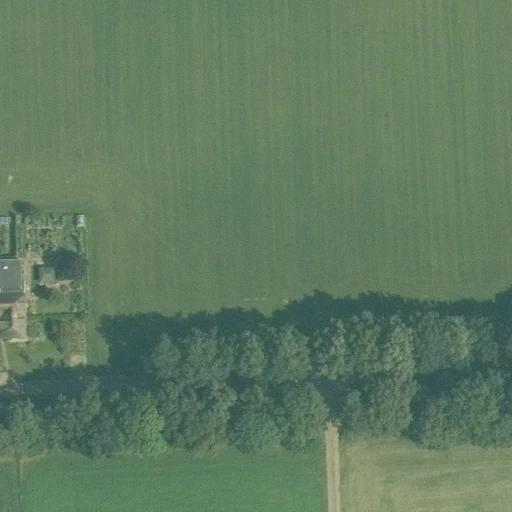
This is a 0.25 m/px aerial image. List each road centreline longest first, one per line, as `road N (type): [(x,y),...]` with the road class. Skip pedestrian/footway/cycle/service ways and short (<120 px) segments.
road 1 (unclassified): [(0,393),(511,361)]
road 2 (unknown): [(325,372),(332,511)]
